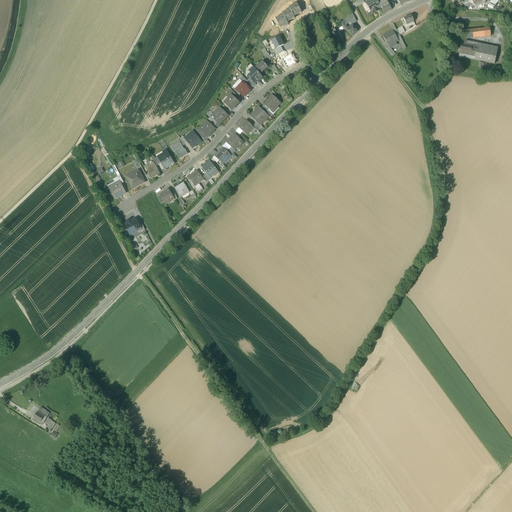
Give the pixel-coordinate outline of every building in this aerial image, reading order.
[(371,0),(366,3),(373,14),(382,9),(381,8),(381,7),(380,7),(378,2),(376,0),(371,0)] [(388,4),(381,8),(382,9),(385,14),(392,10),(390,7),(391,6),(389,2),(388,3),(388,4)] [(297,4),(289,8),(290,10),(282,13),(283,15),(276,19),(280,28),(288,24),(287,22),(295,18),(294,17),(301,13),(297,4)] [(352,14),(343,21),(347,24),(349,22),(352,25),(352,26),(356,22),(352,14)] [(411,15),(404,18),(407,25),(414,22),(411,15)] [(352,25),(351,26),(350,26),(349,26),(350,27),(349,28),(347,30),(352,36),(357,32),(352,26),(352,25)] [(490,28),(462,31),(463,34),(462,39),(467,39),(491,36),(490,28)] [(392,31),(389,33),(383,37),(388,45),(389,45),(392,43),(392,42),(393,41),(394,43),(398,40),(395,35),(393,31),(392,31)] [(333,34),(330,35),(334,43),(340,40),(336,32),(333,34)] [(398,33),(395,35),(398,40),(404,50),(406,48),(398,33)] [(272,41),(276,49),(284,45),(280,37),(272,41)] [(498,48),(467,41),(466,45),(477,47),(497,51),(498,48)] [(461,44),(459,52),(460,52),(475,55),(477,47),(466,45),(461,44)] [(497,51),(477,47),(475,55),(474,60),(495,64),(497,51)] [(265,48),(261,50),(264,57),(269,55),(265,48)] [(283,52),(277,55),(280,61),(282,60),(288,57),(285,51),(283,52)] [(288,57),(282,60),(286,69),(295,64),(291,55),(288,57)] [(263,62),(259,64),(260,65),(255,69),(260,75),(268,68),(263,62)] [(253,67),(250,70),(250,72),(252,74),(248,77),(250,79),(255,84),(262,78),(260,75),(255,69),(253,67)] [(247,81),(242,76),(239,80),(242,82),(246,86),(248,83),(247,81)] [(255,84),(250,79),(247,81),(248,83),(253,88),(256,85),(255,84)] [(246,86),(242,82),(235,90),(240,95),(243,98),(251,90),(246,86)] [(233,92),(232,91),(228,94),(231,97),(232,95),(236,99),(238,97),(233,92)] [(236,99),(232,95),(231,97),(228,94),(226,96),(228,98),(224,103),(231,111),(235,106),(239,102),(236,99)] [(276,100),(271,96),(269,98),(270,98),(266,102),(267,102),(264,105),(269,109),(272,112),(276,107),(280,103),(276,100)] [(268,116),(258,107),(250,116),(257,122),(258,124),(259,124),(260,125),(268,116)] [(219,108),(211,117),(217,123),(219,125),(220,125),(219,124),(225,119),(228,116),(219,108)] [(217,123),(211,117),(208,119),(211,121),(215,126),(217,123)] [(253,127),(246,120),(239,128),(246,135),(253,128),(254,128),(253,127)] [(207,122),(199,129),(206,136),(207,136),(208,137),(215,129),(213,128),(209,124),(207,122)] [(206,136),(199,129),(197,132),(204,140),(208,137),(207,136),(206,136)] [(184,139),(187,143),(192,149),(196,146),(197,144),(198,145),(202,142),(193,131),(184,139)] [(243,143),(235,134),(226,143),(231,147),(234,150),(236,151),(243,143)] [(179,143),(171,147),(179,159),(187,154),(185,150),(184,150),(182,147),(179,143)] [(223,148),(219,152),(214,156),(219,161),(224,165),(223,165),(231,156),(226,151),(223,148)] [(167,151),(163,154),(164,154),(158,158),(161,164),(164,169),(168,166),(170,165),(170,166),(174,164),(167,151)] [(219,173),(210,161),(201,167),(206,174),(209,177),(217,171),(219,173)] [(153,162),(152,162),(150,163),(147,165),(149,170),(147,171),(151,179),(160,174),(156,166),(156,167),(153,162)] [(138,170),(130,174),(132,178),(128,180),(132,189),(145,183),(138,170)] [(217,171),(209,177),(211,179),(219,173),(217,171)] [(198,172),(193,176),(192,175),(188,178),(190,181),(194,186),(198,183),(198,184),(204,180),(202,177),(198,172)] [(119,182),(109,188),(115,199),(126,193),(121,184),(120,184),(119,182)] [(189,193),(184,183),(175,188),(180,198),(181,198),(189,193)] [(168,190),(166,191),(160,195),(164,202),(166,205),(174,200),(175,200),(172,195),(168,190)] [(139,223),(136,218),(132,220),(131,219),(126,222),(127,223),(125,224),(124,225),(127,231),(129,234),(130,234),(131,235),(134,233),(134,232),(137,230),(137,231),(142,229),(139,223)] [(48,412),(41,407),(38,412),(44,416),(48,412)] [(44,416),(38,412),(33,419),(36,421),(36,422),(39,424),(40,423),(44,416)] [(56,423),(51,421),(46,429),(50,432),(56,423)]
